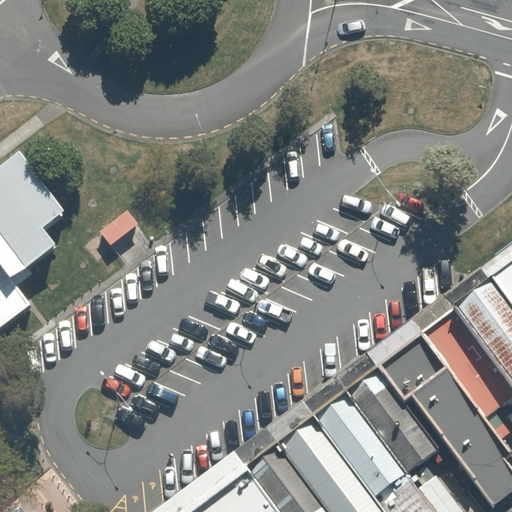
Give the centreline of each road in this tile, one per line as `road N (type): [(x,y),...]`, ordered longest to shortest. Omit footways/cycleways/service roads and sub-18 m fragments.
road 1 (unclassified): [(283,45),(250,90),(221,108),(161,119),(95,100),(0,26)]
road 2 (unclassified): [(511,39),(396,7)]
